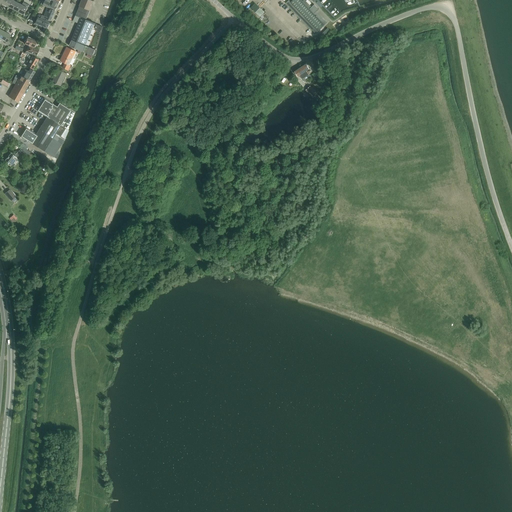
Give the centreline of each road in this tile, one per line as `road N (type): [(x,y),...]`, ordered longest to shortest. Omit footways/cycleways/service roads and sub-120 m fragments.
road 1 (unclassified): [(511,246),(456,25),(444,8),(391,20),(300,62),(235,18)]
road 2 (primary): [(0,488),(11,356),(0,275)]
road 3 (unclassified): [(123,181),(163,95),(235,18)]
